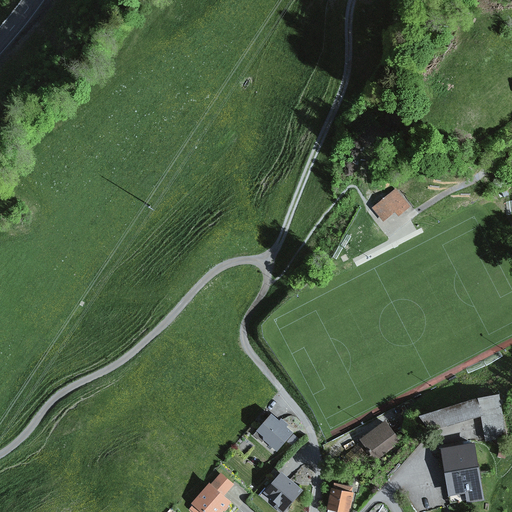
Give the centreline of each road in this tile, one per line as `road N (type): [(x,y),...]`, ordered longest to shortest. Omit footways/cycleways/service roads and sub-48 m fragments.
road 1 (track): [(270,285),(260,259),(232,261),(207,276),(143,344),(62,394),(0,456)]
road 2 (track): [(352,0),(349,92),(281,248),(262,260)]
road 3 (residential): [(314,511),(315,441),(250,346)]
